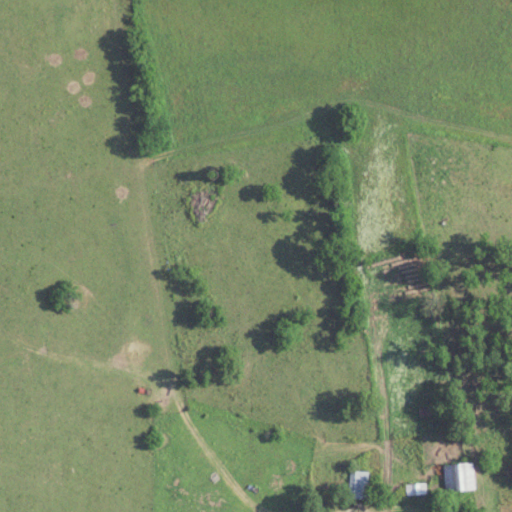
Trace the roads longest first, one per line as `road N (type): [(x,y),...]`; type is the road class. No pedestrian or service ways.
road 1 (residential): [(385,511),(381,324),(355,173),(327,127),(215,0)]
road 2 (residential): [(318,118),(296,135),(184,153),(0,200)]
road 3 (residential): [(355,173),(373,148),(416,132),(511,147)]
